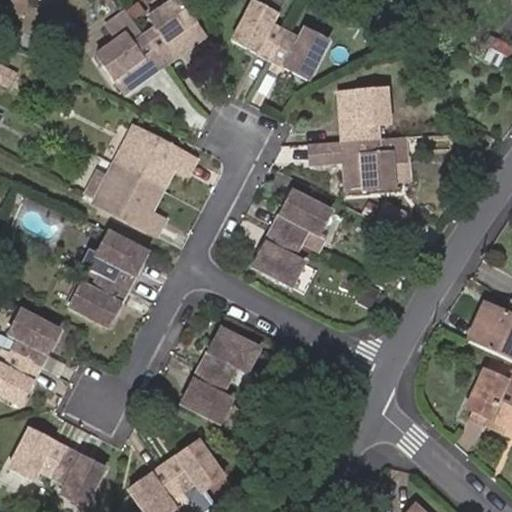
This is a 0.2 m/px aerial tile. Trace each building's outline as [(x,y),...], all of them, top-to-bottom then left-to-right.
[(280,0),(257,0),(255,3),(277,15),(284,2),(280,0)] [(255,3),(254,3),(234,42),(271,62),(286,33),(273,26),(278,16),(277,15),(255,3)] [(159,33),(147,43),(166,68),(186,53),(189,58),(206,45),(177,6),(152,24),(159,33)] [(147,43),(129,18),(109,33),(120,47),(99,62),(128,101),(145,88),(143,85),(166,68),(147,43)] [(286,33),(271,62),(309,82),(329,43),(305,30),(300,41),(286,33)] [(511,70),(511,46),(495,38),(483,60),(510,74),(511,70)] [(17,76),(0,68),(0,85),(10,90),(17,76)] [(388,125),(400,124),(397,93),(345,97),(346,118),(355,118),(358,143),(389,140),(388,125)] [(184,176),(192,161),(131,129),(111,166),(159,191),(166,177),(158,172),(162,164),(170,169),(184,176)] [(389,140),(358,143),(358,145),(359,160),(359,168),(351,169),(352,190),(405,186),(405,180),(403,155),(416,154),(415,138),(389,140)] [(359,160),(358,145),(323,148),(324,163),(359,160)] [(403,155),(405,180),(418,179),(416,154),(403,155)] [(170,169),(162,164),(158,172),(166,177),(170,169)] [(151,206),(159,191),(111,166),(91,204),(153,236),(161,221),(147,214),(138,210),(142,202),(151,206)] [(84,194),(93,198),(105,175),(97,170),(84,194)] [(324,242),(336,218),(298,198),(278,236),(307,250),(314,236),(324,242)] [(151,206),(142,202),(138,210),(147,214),(151,206)] [(408,218),(386,206),(376,224),(398,235),(408,218)] [(146,256),(107,236),(95,258),(105,264),(98,277),(127,292),(146,256)] [(307,250),(278,236),(259,273),(297,293),(310,269),(299,264),(307,250)] [(127,292),(98,277),(91,291),(81,286),(68,310),(107,330),(127,292)] [(467,339),(511,359),(511,316),(484,304),(467,339)] [(60,332),(21,311),(8,335),(19,341),(11,354),(40,369),(60,332)] [(255,375),(267,351),(227,332),(209,370),(237,384),(244,370),(255,375)] [(0,396),(20,407),(40,369),(11,354),(0,348),(0,396)] [(237,384),(209,370),(190,408),(230,427),(241,403),(231,398),(237,384)] [(484,416),(511,428),(511,384),(499,379),(485,373),(478,390),(466,418),(481,424),(484,416)] [(511,437),(511,428),(484,416),(481,424),(511,437)] [(56,479),(71,451),(33,431),(13,470),(37,482),(42,472),(56,479)] [(202,444),(168,468),(186,494),(199,485),(206,495),(228,479),(202,444)] [(108,471),(71,451),(56,479),(70,486),(64,497),(88,509),(108,471)] [(186,494),(168,468),(133,493),(146,511),(179,511),(174,503),(186,494)] [(420,511),(412,503),(403,511),(420,511)]
